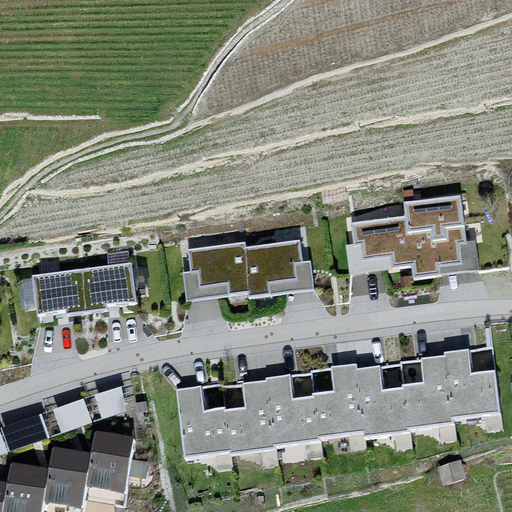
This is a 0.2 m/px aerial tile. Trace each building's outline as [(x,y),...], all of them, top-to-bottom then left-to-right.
[(482,223),(384,231),(389,289),(487,281),(482,223)] [(333,237),(223,248),(229,304),(338,293),(333,237)] [(173,253),(66,264),(71,316),(178,305),(173,253)] [(470,335),(180,390),(199,492),(489,437),(470,335)] [(97,391),(102,414),(126,409),(121,385),(97,391)] [(54,406),(62,430),(93,419),(85,395),(54,406)] [(0,452),(51,434),(42,410),(0,424),(0,452)] [(123,443),(90,438),(82,492),(115,497),(123,443)] [(80,460),(49,455),(41,507),(72,511),(80,460)] [(34,511),(39,473),(4,468),(0,500),(0,511),(34,511)]
